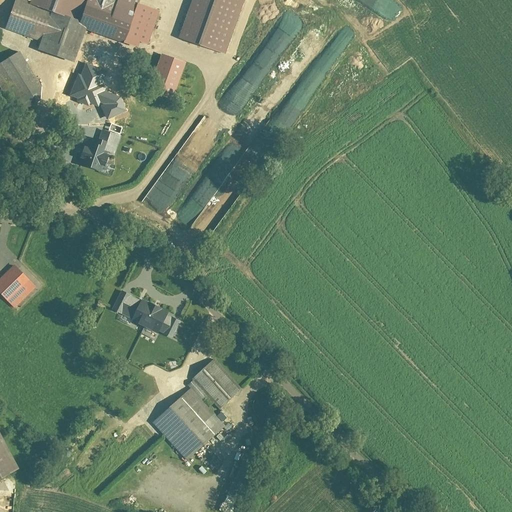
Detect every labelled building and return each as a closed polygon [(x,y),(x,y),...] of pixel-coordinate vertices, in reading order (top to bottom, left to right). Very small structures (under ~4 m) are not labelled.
[(30,0),(30,3),(21,0),(10,0),(2,25),(21,32),(18,39),(70,57),(49,115),(76,125),(88,92),(116,102),(126,74),(108,67),(111,59),(92,52),(89,60),(72,54),(82,27),(119,40),(133,0),(30,0)] [(188,0),(175,39),(222,55),(241,0),(188,0)] [(263,31),(257,42),(263,46),(270,36),(263,31)] [(18,49),(0,57),(0,104),(2,108),(38,92),(18,49)] [(285,136),(312,87),(295,78),(281,102),(277,107),(280,109),(278,113),(282,114),(273,129),(285,136)] [(175,104),(182,108),(194,88),(187,84),(175,104)] [(120,136),(102,130),(98,142),(86,138),(77,163),(102,171),(108,152),(115,154),(120,136)] [(0,295),(8,304),(30,283),(8,260),(0,267),(0,295)] [(183,321),(123,290),(113,309),(174,339),(183,321)] [(211,355),(188,377),(217,407),(240,384),(211,355)] [(184,458),(222,423),(188,385),(149,420),(184,458)] [(146,402),(156,408),(165,394),(155,388),(146,402)] [(0,437),(0,469),(13,463),(0,437)] [(229,480),(216,511),(218,511),(227,511),(240,484),(229,480)]
